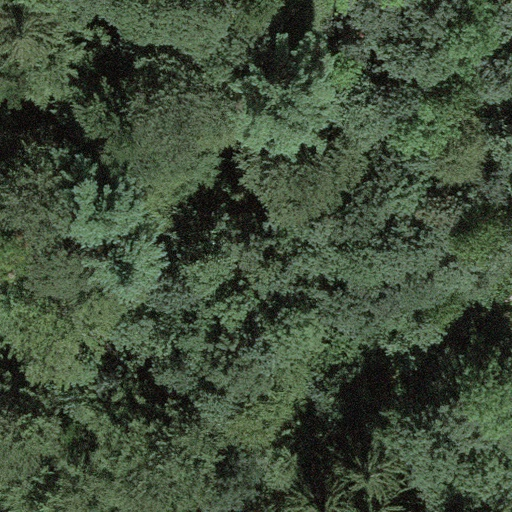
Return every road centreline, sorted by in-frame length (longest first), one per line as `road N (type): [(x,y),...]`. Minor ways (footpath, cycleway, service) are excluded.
road 1 (track): [(5,511),(346,363),(511,267)]
road 2 (track): [(300,0),(214,137),(0,358)]
